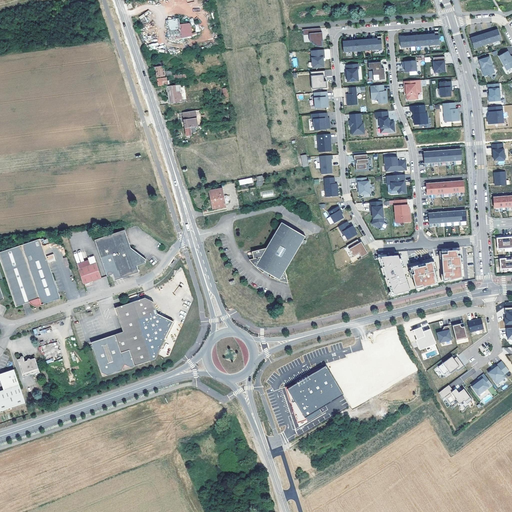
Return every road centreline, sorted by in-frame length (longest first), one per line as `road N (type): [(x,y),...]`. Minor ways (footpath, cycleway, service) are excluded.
road 1 (residential): [(421,244),(376,247),(344,188),(334,39),(348,30),(393,27)]
road 2 (secondary): [(193,236),(118,0)]
road 3 (residential): [(421,244),(413,146),(396,99),(393,27)]
road 4 (residential): [(4,327),(145,279),(193,236)]
road 5 (residential): [(452,21),(476,98),(482,224)]
road 6 (tertiary): [(488,290),(291,339)]
road 7 (tertiary): [(0,436),(174,375)]
